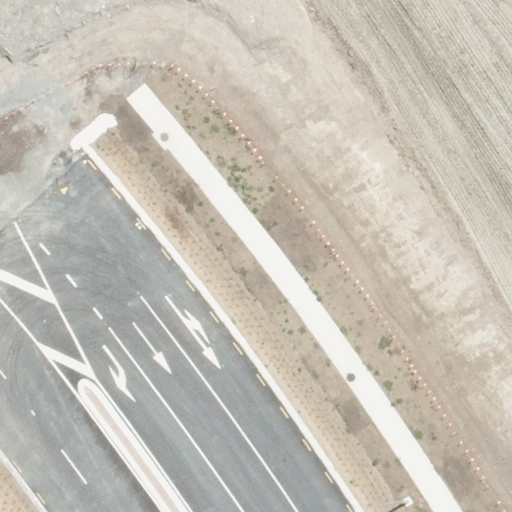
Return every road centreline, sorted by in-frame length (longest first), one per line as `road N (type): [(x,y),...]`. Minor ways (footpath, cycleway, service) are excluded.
road 1 (tertiary): [(77,223),(284,511)]
road 2 (tertiary): [(73,511),(0,416)]
